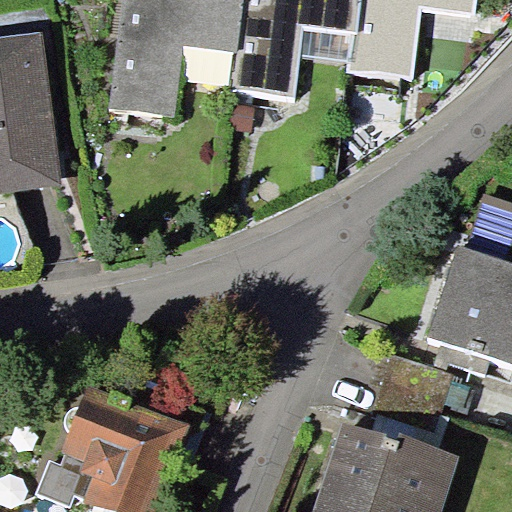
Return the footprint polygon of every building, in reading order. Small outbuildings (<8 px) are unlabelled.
[(249,0),(127,0),(113,113),(180,121),(188,52),(242,59),(249,0)] [(370,0),(250,0),(238,96),(300,104),(309,37),(364,44),(370,0)] [(500,0),(370,0),(361,75),(416,82),(424,17),(497,26),(500,0)] [(51,46),(0,52),(0,198),(69,190),(51,46)] [(511,203),(488,195),(471,245),(511,258),(511,203)] [(511,270),(460,254),(433,340),(511,364),(511,270)] [(181,511),(212,428),(100,387),(72,464),(98,473),(83,511),(181,511)] [(451,511),(466,468),(346,429),(318,511),(451,511)]
